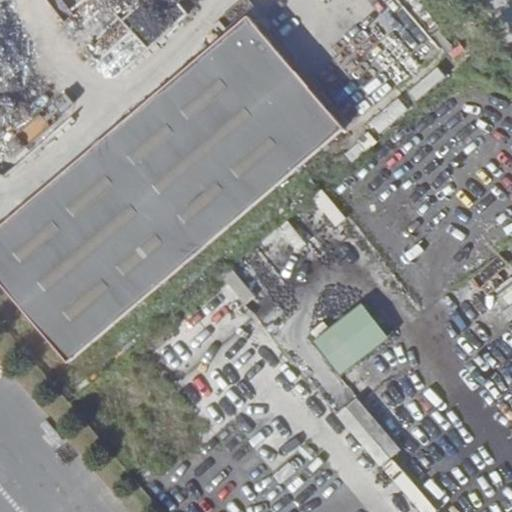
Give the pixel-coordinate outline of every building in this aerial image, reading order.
[(0,264),(78,358),(357,124),(259,7),(0,223),(0,264)] [(333,225),(345,218),(326,189),(315,197),(333,225)] [(290,218),(277,226),(293,251),(306,242),(290,218)] [(235,266),(222,273),(241,305),(254,297),(235,266)] [(340,373),(391,332),(364,298),(312,338),(340,373)] [(377,465),(400,448),(360,393),(336,411),(377,465)]
